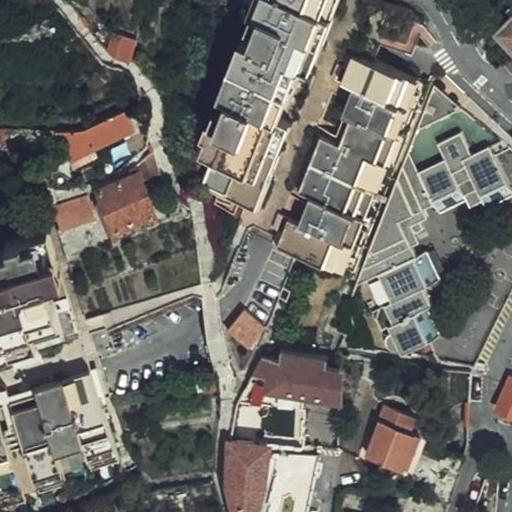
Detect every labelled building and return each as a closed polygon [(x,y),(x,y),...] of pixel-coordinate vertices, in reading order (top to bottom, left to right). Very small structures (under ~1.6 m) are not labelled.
[(387,35),(398,7),(387,2),(383,0),(260,0),(254,15),(261,17),(250,43),(245,42),(223,98),(233,101),(228,113),(221,110),(216,122),(211,120),(204,136),(210,138),(205,151),(213,155),(203,180),(226,190),(221,202),(224,204),(219,218),(244,228),(273,238),(343,264),(355,270),(430,82),(377,61),(387,35)] [(422,16),(398,7),(387,35),(410,45),(422,16)] [(511,18),(496,34),(511,50),(511,18)] [(57,32),(54,19),(0,29),(0,40),(1,43),(57,32)] [(116,32),(112,52),(122,57),(126,35),(116,32)] [(135,61),(135,58),(139,39),(126,35),(122,57),(135,61)] [(506,141),(492,130),(438,85),(403,173),(367,260),(352,295),(373,349),(439,361),(430,341),(439,337),(427,308),(432,307),(424,289),(438,282),(426,255),(416,259),(411,247),(419,244),(415,236),(422,233),(418,223),(428,219),(424,211),(436,205),(441,215),(469,202),(473,210),(487,203),(490,209),(511,198),(511,180),(495,147),(506,141)] [(134,126),(126,108),(86,128),(41,128),(52,150),(70,150),(73,156),(134,126)] [(157,208),(144,177),(163,170),(154,147),(139,164),(141,168),(99,187),(103,196),(99,198),(113,229),(157,208)] [(63,227),(97,217),(90,191),(56,200),(63,227)] [(0,503),(23,496),(9,448),(23,444),(36,488),(65,480),(57,452),(84,444),(91,468),(121,459),(105,406),(106,405),(93,363),(52,228),(8,241),(10,246),(0,248),(0,259),(2,267),(0,267),(0,503)] [(511,242),(451,363),(477,367),(511,299),(511,242)] [(266,321),(244,308),(230,333),(252,346),(266,321)] [(278,347),(277,355),(330,362),(331,353),(278,347)] [(330,362),(277,355),(265,354),(255,372),(266,379),(262,385),(264,386),(263,399),(268,400),(268,404),(280,405),(282,387),(308,390),(342,393),(342,364),(330,362)] [(206,390),(221,385),(219,370),(202,375),(206,390)] [(511,381),(498,411),(511,416),(511,381)] [(280,405),(306,408),(308,390),(282,387),(280,405)] [(366,457),(403,472),(418,435),(409,432),(414,419),(385,408),(366,457)] [(255,511),(264,480),(268,444),(231,442),(230,450),(229,482),(234,500),(237,511),(255,511)] [(434,497),(451,500),(465,457),(443,452),(434,497)] [(412,511),(431,511),(432,504),(414,501),(412,511)]
